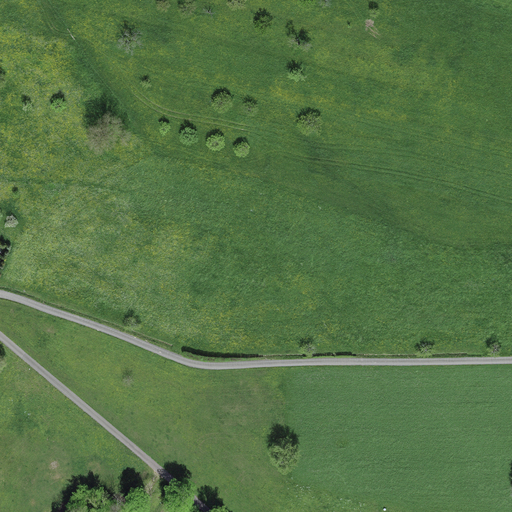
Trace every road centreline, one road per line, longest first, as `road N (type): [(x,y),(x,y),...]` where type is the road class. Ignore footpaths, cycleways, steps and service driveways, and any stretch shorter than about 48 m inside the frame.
road 1 (unclassified): [(0,293),(188,362),(511,359)]
road 2 (unclassified): [(211,511),(0,336)]
